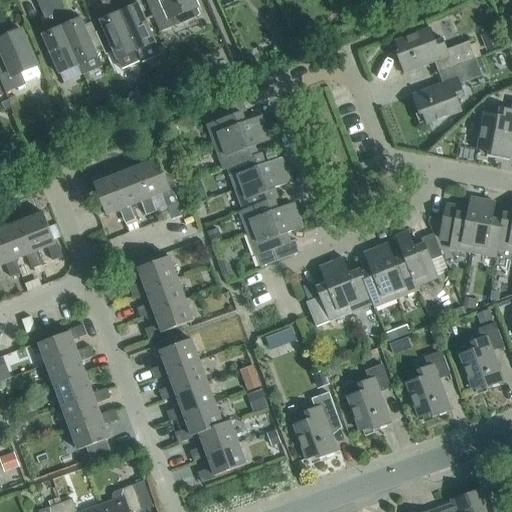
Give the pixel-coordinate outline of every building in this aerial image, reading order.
[(78,66),(49,0),(36,0),(49,31),(41,35),(59,75),(78,66)] [(62,0),(49,0),(78,66),(79,66),(83,75),(102,67),(98,58),(80,17),(72,21),(62,0)] [(112,51),(116,60),(120,69),(140,61),(136,52),(113,0),(99,0),(107,17),(99,20),(103,29),(95,32),(105,54),(112,51)] [(113,0),(136,52),(140,61),(142,65),(160,57),(154,44),(156,43),(138,3),(130,7),(126,0),(113,0)] [(160,33),(172,28),(200,15),(195,4),(197,3),(195,0),(158,0),(159,1),(148,6),(160,33)] [(447,50),(443,39),(438,26),(395,42),(399,52),(395,53),(403,74),(434,63),(438,73),(475,59),(469,42),(447,50)] [(502,45),(496,29),(483,34),(488,50),(502,45)] [(0,80),(6,93),(26,85),(39,79),(40,75),(21,30),(0,38),(0,50),(5,61),(0,62),(0,80)] [(481,76),(475,59),(438,73),(442,83),(411,95),(419,116),(423,115),(426,124),(460,112),(455,99),(464,95),(460,84),(481,76)] [(189,90),(207,82),(200,66),(182,74),(189,90)] [(169,80),(153,87),(160,103),(176,96),(169,80)] [(152,107),(128,98),(126,101),(133,116),(152,107)] [(207,125),(215,147),(265,129),(261,117),(244,123),(241,114),(247,112),(242,99),(219,108),(224,119),(207,125)] [(511,103),(511,110),(499,108),(497,117),(484,114),(477,150),(488,152),(487,156),(509,160),(511,144),(511,103)] [(90,132),(92,132),(102,128),(96,113),(84,118),(90,132)] [(270,141),(265,129),(215,147),(224,170),(227,168),(257,156),(253,147),(270,141)] [(0,161),(6,163),(9,154),(0,150),(0,161)] [(235,189),(285,171),(281,159),(264,165),(260,154),(257,156),(227,168),(235,189)] [(158,159),(136,168),(148,199),(151,198),(161,194),(167,207),(177,203),(171,189),(169,189),(158,159)] [(148,199),(136,168),(115,176),(127,207),(129,206),(140,202),(146,216),(156,212),(151,198),(148,199)] [(290,183),(285,171),(235,189),(243,210),(243,211),(273,200),(277,199),(273,189),(290,183)] [(127,207),(115,176),(93,184),(106,216),(119,210),(125,224),(135,220),(129,206),(127,207)] [(473,253),(482,200),(470,198),(466,215),(457,213),(458,208),(445,205),(441,229),(453,231),(449,248),(473,253)] [(248,234),(298,216),(293,203),(277,209),(273,200),(243,211),(243,210),(239,212),(248,234)] [(502,222),(501,222),(492,220),(495,203),(482,200),(473,253),(496,257),(498,249),(497,249),(502,222)] [(43,213),(21,221),(34,253),(36,252),(47,247),(52,261),(62,257),(57,242),(55,243),(43,213)] [(511,252),(511,215),(503,214),(501,222),(502,222),(497,249),(498,249),(511,252)] [(286,234),(302,228),(298,216),(248,234),(256,256),(260,268),(299,253),(295,241),(289,243),(286,234)] [(34,253),(21,221),(0,230),(13,261),(15,260),(26,256),(31,269),(41,265),(36,252),(34,253)] [(13,261),(0,230),(0,229),(0,265),(5,264),(10,278),(20,274),(15,260),(13,261)] [(214,246),(223,243),(218,230),(209,233),(214,246)] [(395,237),(403,257),(404,257),(416,286),(438,277),(431,261),(442,256),(433,234),(421,239),(423,244),(414,248),(408,232),(395,237)] [(404,257),(403,257),(394,260),(388,244),(376,249),(396,299),(418,290),(416,286),(404,257)] [(396,299),(376,249),(364,254),(370,270),(361,274),(373,304),(372,304),(374,308),(396,299)] [(132,297),(146,292),(145,290),(177,278),(169,257),(137,268),(142,282),(129,287),(132,297)] [(361,274),(360,270),(350,274),(343,258),(331,263),(351,313),(372,304),(373,304),(361,274)] [(351,313),(331,263),(319,268),(326,284),(317,288),(315,282),(303,287),(309,302),(307,303),(317,327),(351,313)] [(185,300),(177,278),(145,290),(146,292),(150,303),(136,308),(140,319),(154,313),(153,311),(185,300)] [(465,299),(463,308),(473,310),(474,310),(476,301),(465,299)] [(193,321),(185,300),(153,311),(154,313),(158,324),(144,330),(148,340),(163,334),(162,332),(193,321)] [(462,307),(454,311),(456,316),(457,318),(465,315),(465,313),(462,307)] [(484,328),(493,324),(488,311),(479,315),(484,328)] [(440,312),(431,316),(434,325),(435,325),(444,321),(440,312)] [(27,334),(36,330),(31,317),(22,320),(27,334)] [(493,351),(503,347),(495,323),(493,324),(484,328),(478,330),(481,339),(470,342),(473,351),(460,356),(472,390),(482,386),(483,390),(505,382),(493,351)] [(38,343),(46,365),(77,354),(76,351),(72,340),(86,335),(82,325),(68,331),(68,332),(38,343)] [(291,326),(280,330),(285,343),(297,339),(291,326)] [(429,331),(434,343),(440,341),(435,329),(429,331)] [(386,334),(389,344),(399,340),(396,330),(386,334)] [(154,380),(168,375),(167,373),(199,361),(191,339),(159,351),(164,365),(151,370),(154,380)] [(90,346),(76,351),(77,354),(46,365),(54,386),(85,375),(84,373),(80,362),(94,356),(90,346)] [(440,379),(450,375),(441,351),(424,358),(427,366),(416,370),(419,379),(406,384),(419,418),(428,414),(430,418),(451,410),(440,379)] [(207,382),(199,361),(167,373),(168,375),(172,386),(158,391),(162,401),(176,396),(175,394),(207,382)] [(248,391),(260,386),(252,365),(240,370),(248,391)] [(381,392),(391,388),(382,365),(365,371),(368,380),(357,384),(360,393),(347,397),(360,431),(369,427),(371,431),(392,423),(381,392)] [(98,367),(84,373),(85,375),(54,386),(62,408),(93,396),(92,394),(88,383),(102,378),(98,367)] [(330,383),(325,370),(313,374),(318,387),(330,383)] [(214,403),(207,382),(175,394),(176,396),(180,407),(166,412),(170,422),(184,417),(183,415),(214,403)] [(106,389),(92,394),(93,396),(62,408),(69,429),(101,417),(100,415),(96,404),(110,399),(106,389)] [(249,396),(254,411),(267,406),(262,391),(249,396)] [(327,420),(337,417),(329,393),(311,399),(315,408),(303,412),(307,421),(294,426),(306,459),(316,456),(317,460),(339,452),(327,420)] [(222,424),(214,403),(183,415),(184,417),(188,428),(174,433),(178,443),(193,438),(192,436),(199,434),(198,433),(222,424)] [(11,426),(18,424),(13,410),(6,413),(4,414),(9,427),(11,426)] [(100,415),(101,417),(69,429),(78,451),(86,447),(91,460),(111,453),(106,440),(109,439),(104,425),(117,420),(114,410),(100,415)] [(230,421),(222,424),(198,433),(199,434),(203,446),(190,452),(193,462),(207,457),(206,454),(238,443),(230,421)] [(271,446),(280,443),(275,429),(267,433),(271,446)] [(246,465),(238,443),(206,454),(207,457),(211,468),(197,473),(201,483),(216,478),(215,476),(246,465)] [(0,457),(0,462),(4,473),(19,468),(14,453),(0,457)] [(140,511),(142,511),(132,486),(114,492),(112,497),(113,501),(100,506),(102,511),(140,511)] [(489,511),(483,492),(454,503),(454,504),(433,511),(489,511)] [(61,503),(59,498),(49,501),(51,507),(61,503)] [(102,511),(100,506),(82,511),(76,511),(72,499),(61,503),(63,511),(102,511)] [(63,511),(61,503),(51,507),(38,511),(63,511)]
